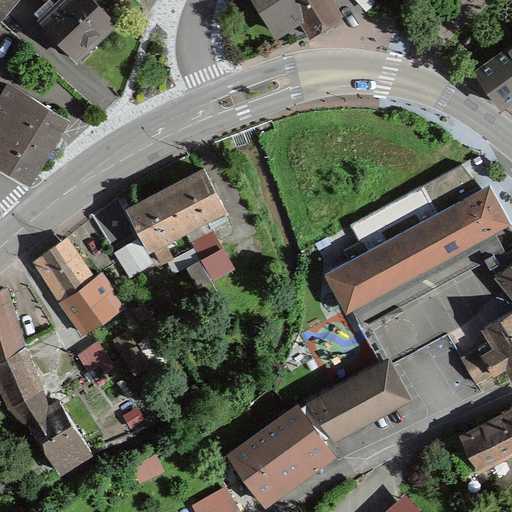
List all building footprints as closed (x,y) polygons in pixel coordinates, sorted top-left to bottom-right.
[(0,0),(0,17),(10,7),(0,0)] [(46,0),(36,11),(42,17),(82,58),(97,44),(94,40),(114,20),(95,0),(59,0),(57,2),(54,0),(46,0)] [(312,34),(342,15),(332,0),(260,0),(278,30),(292,22),(301,16),(312,34)] [(511,45),(478,70),(487,83),(501,103),(511,95),(511,45)] [(0,112),(14,121),(31,95),(13,84),(12,85),(19,90),(7,105),(2,101),(0,104),(0,112)] [(2,101),(7,105),(19,90),(12,85),(2,101)] [(44,142),(51,131),(62,114),(31,95),(14,121),(0,112),(0,161),(23,176),(32,174),(46,154),(51,146),(44,142)] [(51,146),(56,149),(60,137),(51,131),(44,142),(51,146)] [(56,149),(51,146),(46,154),(55,160),(59,150),(56,149)] [(428,270),(426,266),(496,228),(509,221),(462,163),(423,184),(439,212),(424,221),(418,209),(382,229),(388,240),(372,249),(366,238),(362,240),(346,249),(351,259),(334,268),(364,325),(402,304),(392,285),(407,276),(409,279),(411,282),(414,284),(417,285),(420,285),(423,284),(426,282),(428,280),(429,276),(429,273),(428,270)] [(205,167),(166,187),(187,228),(207,217),(213,226),(229,218),(224,208),(226,207),(205,167)] [(439,212),(423,184),(352,224),(362,240),(366,238),(372,249),(388,240),(382,229),(418,209),(424,221),(439,212)] [(187,228),(166,187),(130,206),(151,247),(187,228)] [(392,285),(402,304),(402,302),(484,254),(488,256),(486,254),(495,249),(496,252),(506,247),(496,228),(426,266),(428,270),(429,273),(429,276),(428,280),(426,282),(423,284),(420,285),(417,285),(414,284),(411,282),(409,279),(407,276),(392,285)] [(69,236),(38,258),(64,298),(95,276),(69,236)] [(128,243),(143,268),(155,260),(139,236),(128,243)] [(116,251),(132,275),(143,268),(128,243),(116,251)] [(182,268),(203,257),(197,246),(197,245),(176,256),(182,268)] [(203,257),(214,277),(232,266),(222,247),(203,257)] [(492,264),(501,259),(496,252),(495,249),(486,254),(488,256),(492,264)] [(191,264),(190,265),(201,285),(214,277),(203,257),(191,264)] [(511,259),(496,272),(511,291),(511,259)] [(95,276),(64,298),(66,299),(87,330),(119,309),(109,292),(112,290),(101,272),(95,276)] [(6,287),(0,291),(0,358),(24,345),(6,287)] [(145,313),(150,310),(144,303),(140,305),(145,313)] [(380,324),(405,310),(402,304),(364,325),(381,357),(306,397),(336,438),(413,396),(390,352),(388,353),(374,328),(380,324)] [(507,362),(511,369),(511,306),(485,326),(487,333),(492,337),(480,345),(480,346),(494,369),(507,362)] [(161,340),(168,336),(152,313),(146,318),(161,340)] [(138,341),(150,334),(150,333),(138,340),(138,341)] [(153,365),(164,356),(150,334),(138,341),(153,365)] [(85,359),(104,346),(100,339),(80,353),(85,359)] [(138,343),(126,351),(138,369),(150,362),(138,343)] [(42,385),(24,345),(0,358),(0,378),(13,403),(14,404),(42,385)] [(462,356),(477,379),(494,369),(480,346),(462,356)] [(49,406),(42,385),(14,404),(29,418),(61,469),(92,449),(60,399),(49,406)] [(300,404),(232,453),(259,490),(327,442),(328,441),(300,404)] [(511,407),(465,433),(481,463),(511,447),(511,407)] [(259,490),(265,497),(274,492),(333,450),(327,442),(259,490)]
